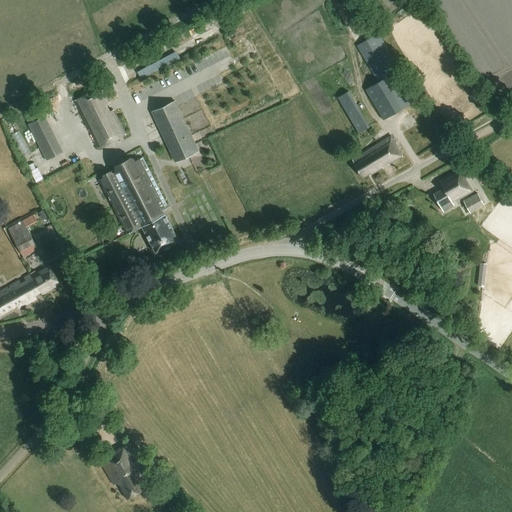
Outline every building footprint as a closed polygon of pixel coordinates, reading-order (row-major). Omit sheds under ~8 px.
[(356,46),(378,83),(365,90),(383,120),(418,100),(378,33),(356,46)] [(138,70),(142,78),(182,59),(178,51),(138,70)] [(78,98),(98,146),(127,134),(116,108),(110,110),(107,103),(109,102),(103,88),(78,98)] [(346,92),(338,97),(358,134),(368,128),(346,92)] [(49,110),(60,108),(58,96),(47,98),(49,110)] [(175,163),(199,152),(176,101),(151,112),(175,163)] [(64,152),(41,109),(26,117),(29,124),(28,125),(47,161),(64,152)] [(388,165),(402,157),(391,136),(352,160),(362,178),(369,174),(370,176),(383,168),(382,166),(387,163),(388,165)] [(155,253),(178,241),(163,211),(168,208),(143,158),(99,180),(127,234),(142,227),(155,253)] [(509,183),(479,163),(474,170),(504,190),(509,183)] [(36,169),(30,171),(37,183),(44,179),(38,168),(36,169)] [(440,182),(444,189),(433,194),(443,212),(454,206),(453,203),(473,192),(460,170),(440,181),(440,182)] [(470,215),(485,206),(477,193),(463,201),(470,215)] [(42,210),(38,213),(42,219),(46,216),(42,210)] [(33,215),(23,221),(8,229),(23,257),(37,249),(26,228),(37,222),(33,215)] [(479,284),(484,285),(487,263),(482,262),(479,284)] [(31,276),(41,292),(42,295),(59,284),(48,266),(31,276)] [(41,292),(31,276),(30,275),(0,292),(0,315),(17,306),(18,309),(36,299),(35,296),(41,292)] [(69,437),(79,455),(94,446),(84,428),(69,437)] [(141,492),(144,490),(136,475),(142,471),(127,444),(100,460),(114,484),(118,482),(127,499),(141,493),(141,492)] [(153,501),(162,496),(157,487),(148,492),(153,501)]
